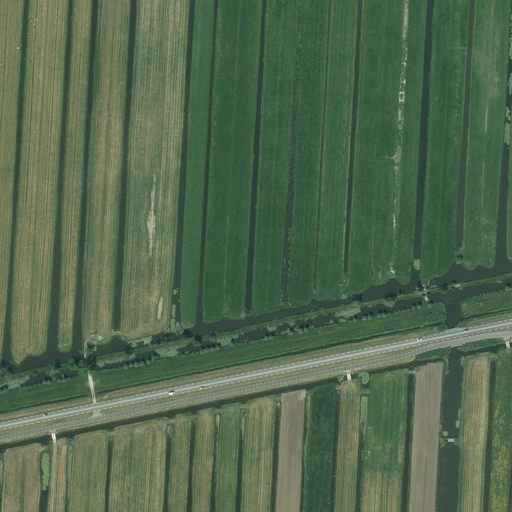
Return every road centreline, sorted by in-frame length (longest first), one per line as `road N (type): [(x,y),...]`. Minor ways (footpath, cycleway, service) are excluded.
road 1 (primary): [(0,426),(511,322)]
road 2 (unclassified): [(511,333),(0,437)]
